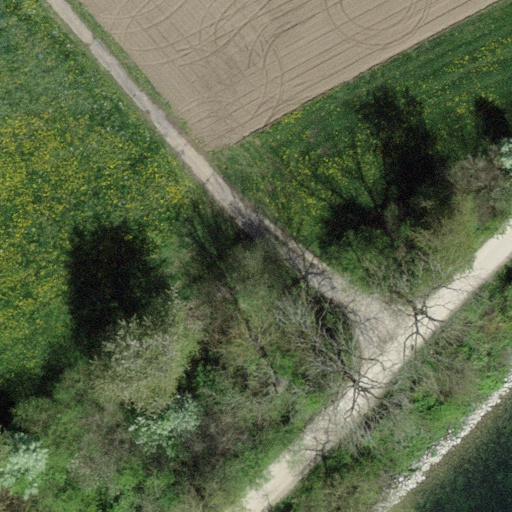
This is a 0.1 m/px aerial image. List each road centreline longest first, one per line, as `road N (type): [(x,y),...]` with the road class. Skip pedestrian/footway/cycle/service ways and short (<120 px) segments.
road 1 (track): [(46,0),(377,372)]
road 2 (track): [(511,234),(234,511)]
